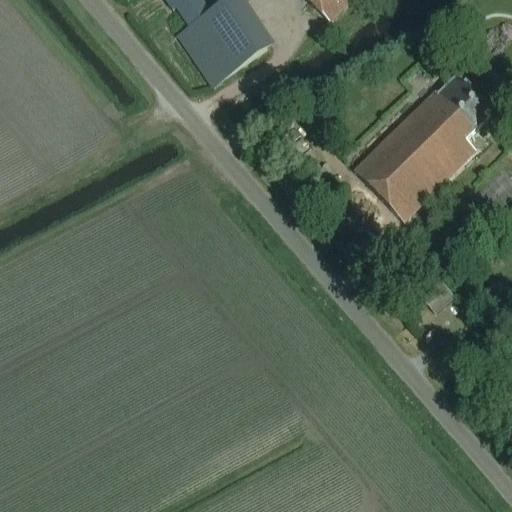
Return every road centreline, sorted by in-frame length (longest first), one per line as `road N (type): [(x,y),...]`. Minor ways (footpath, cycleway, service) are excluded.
road 1 (unclassified): [(511,496),(86,0)]
road 2 (unknown): [(404,370),(511,315)]
